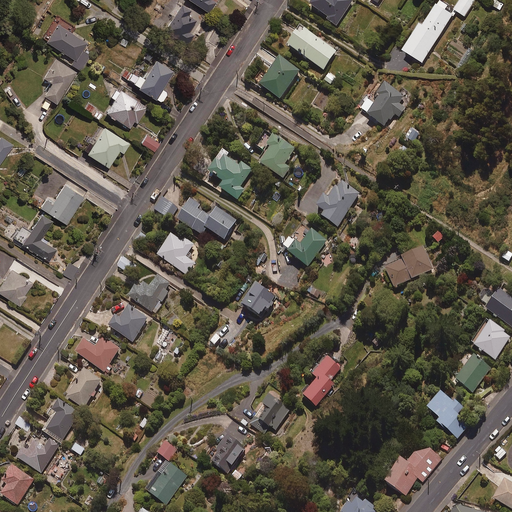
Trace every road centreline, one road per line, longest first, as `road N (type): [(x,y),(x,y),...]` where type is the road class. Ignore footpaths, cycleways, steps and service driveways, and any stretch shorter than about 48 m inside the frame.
road 1 (residential): [(272,0),(0,419)]
road 2 (tertiary): [(413,511),(511,393)]
road 3 (tertiary): [(511,407),(424,511)]
